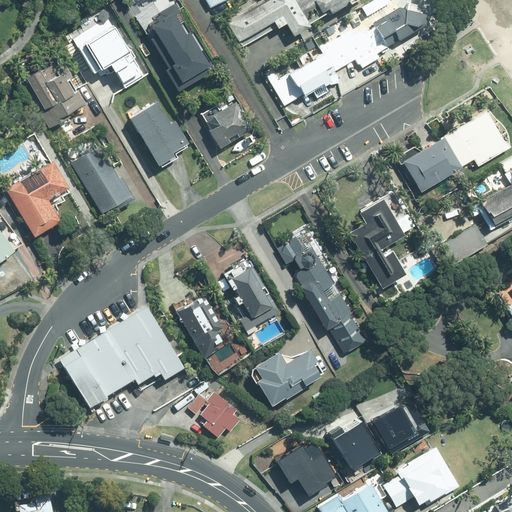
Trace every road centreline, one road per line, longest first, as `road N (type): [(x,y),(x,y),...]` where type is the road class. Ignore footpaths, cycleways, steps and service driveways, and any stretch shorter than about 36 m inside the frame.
road 1 (residential): [(415,80),(135,253),(73,301),(30,367),(24,448)]
road 2 (unknown): [(197,475),(417,343)]
road 3 (secondary): [(24,448),(181,468),(252,511)]
road 4 (unknown): [(286,160),(367,289),(417,343)]
road 5 (unknown): [(30,113),(135,253)]
road 6 (unknown): [(233,192),(303,312)]
